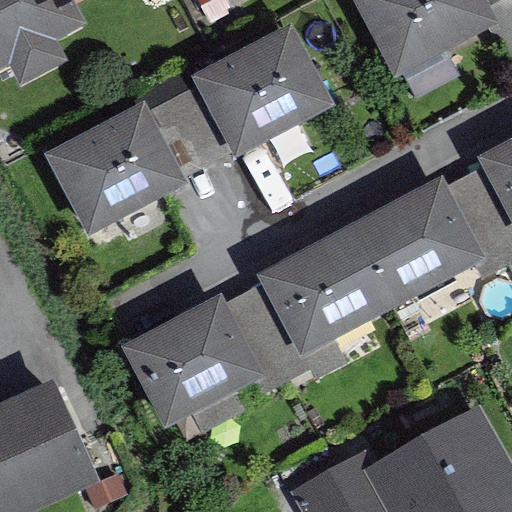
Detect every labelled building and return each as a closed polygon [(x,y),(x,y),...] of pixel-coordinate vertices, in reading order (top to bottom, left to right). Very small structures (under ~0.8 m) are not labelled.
[(0,0),(0,84),(110,33),(94,0),(0,0)] [(511,0),(370,0),(411,83),(511,33),(511,19),(507,10),(511,8),(511,0)] [(313,36),(214,84),(251,160),(350,111),(313,36)] [(163,111),(65,164),(104,238),(203,186),(163,111)] [(511,155),(500,162),(504,169),(511,184),(511,155)] [(501,278),(511,272),(511,184),(504,169),(462,191),(501,265),(495,268),(501,278)] [(459,185),(277,280),(281,288),(318,360),(348,344),(495,268),(501,265),(462,191),(459,185)] [(326,369),(332,381),(360,366),(348,344),(318,360),(281,288),(242,308),(280,381),(273,384),(278,394),(326,369)] [(238,302),(138,354),(180,433),(273,384),(280,381),(242,308),(238,302)] [(80,391),(0,424),(0,511),(73,511),(123,492),(80,391)] [(511,511),(511,434),(496,406),(383,470),(406,511),(511,511)]
